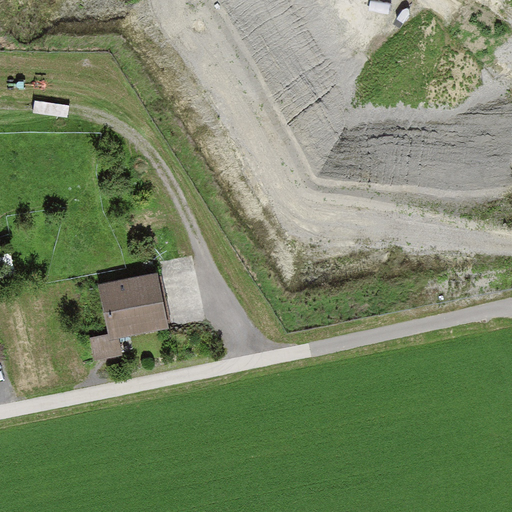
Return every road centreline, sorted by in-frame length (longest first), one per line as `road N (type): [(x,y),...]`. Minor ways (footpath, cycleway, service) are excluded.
road 1 (track): [(511,310),(0,414)]
road 2 (track): [(0,106),(94,115),(152,149),(260,361)]
